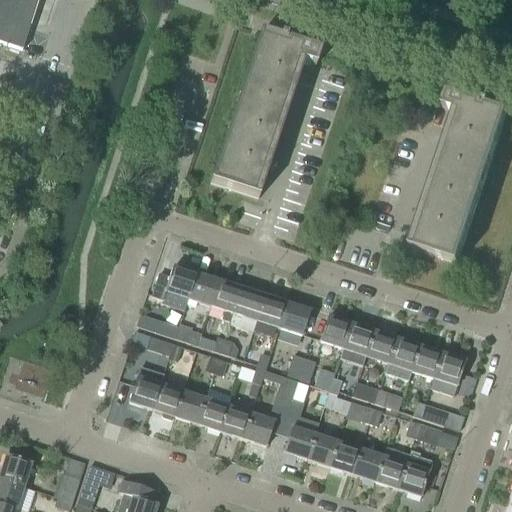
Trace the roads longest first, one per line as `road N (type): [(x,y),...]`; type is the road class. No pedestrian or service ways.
road 1 (residential): [(508,336),(143,216)]
road 2 (residential): [(66,439),(143,216)]
road 3 (tertiary): [(511,71),(319,9)]
road 4 (residential): [(450,511),(508,336)]
road 5 (residential): [(143,216),(191,66)]
road 6 (unclassified): [(47,86),(0,229)]
road 7 (residential): [(205,486),(66,439)]
